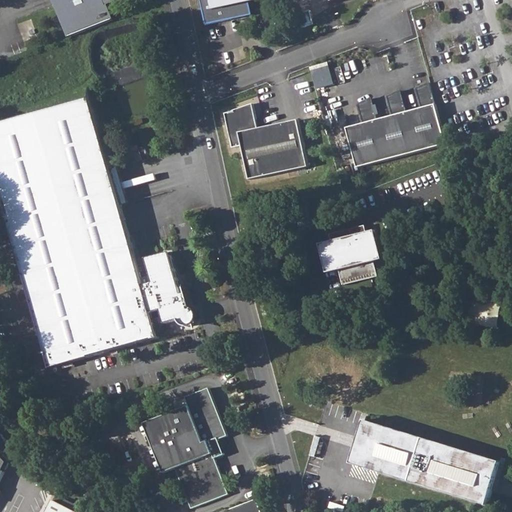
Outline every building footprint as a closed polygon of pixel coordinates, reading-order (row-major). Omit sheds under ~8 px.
[(119,0),(56,0),(70,37),(113,20),(107,4),(119,0)] [(201,0),(207,24),(253,15),(249,0),(201,0)] [(318,89),(337,83),(330,64),(312,70),(318,89)] [(373,99),(359,105),(365,124),(348,129),(359,168),(448,144),(437,105),(431,83),(417,89),(422,109),(408,112),(402,91),(388,97),(394,116),(379,120),(373,99)] [(93,97),(0,123),(0,183),(28,284),(51,368),(160,338),(158,333),(163,331),(166,323),(180,319),(183,324),(189,326),(198,321),(198,312),(191,306),(187,292),(183,294),(171,251),(148,258),(154,282),(145,285),(134,244),(93,97)] [(235,112),(227,114),(234,148),(244,146),(251,180),(310,167),(300,120),(259,129),(257,129),(255,120),(257,120),(254,102),(235,111),(235,112)] [(379,230),(325,244),(331,272),(341,269),(344,285),(379,277),(375,260),(386,258),(379,230)] [(193,408),(149,425),(168,475),(180,471),(196,511),(233,496),(219,460),(228,456),(222,441),(232,438),(213,390),(190,399),(193,408)] [(502,462),(366,420),(353,464),(489,505),(502,462)] [(0,469),(5,472),(9,464),(0,454),(0,469)] [(262,511),(258,500),(226,511),(262,511)] [(76,511),(54,501),(48,511),(76,511)]
